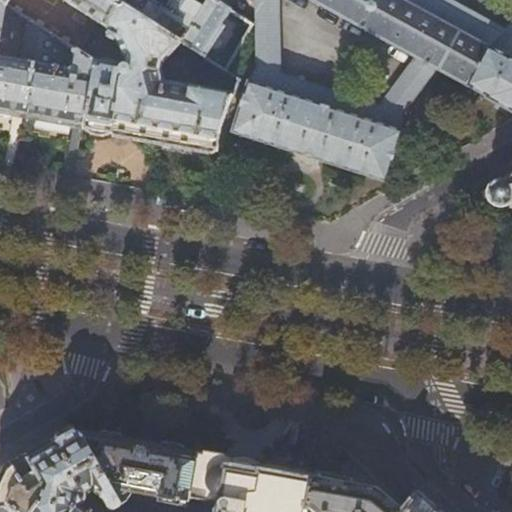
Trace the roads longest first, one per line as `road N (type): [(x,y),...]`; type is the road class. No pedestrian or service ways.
road 1 (secondary): [(366,282),(0,218)]
road 2 (secondary): [(95,332),(424,394)]
road 3 (residential): [(366,282),(400,215),(511,151)]
road 4 (residential): [(0,441),(79,391),(95,332)]
road 5 (secondary): [(511,309),(366,282)]
road 6 (residential): [(424,394),(420,449),(433,475),(476,511)]
